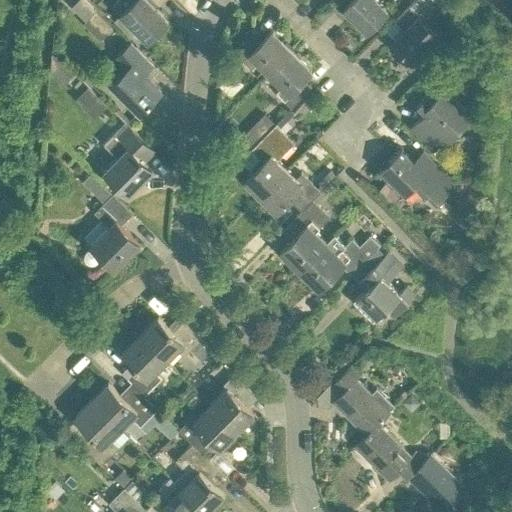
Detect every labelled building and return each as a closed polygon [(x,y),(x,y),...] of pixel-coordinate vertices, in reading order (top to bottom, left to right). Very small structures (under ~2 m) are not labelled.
[(96,8),(87,0),(75,0),(72,4),(86,19),(96,8)] [(116,0),(113,3),(121,11),(115,18),(139,42),(145,35),(148,38),(169,17),(151,0),(116,0)] [(350,0),(345,6),(368,28),(387,9),(378,0),(350,0)] [(394,37),(413,56),(438,31),(428,21),(445,5),(440,0),(411,0),(395,16),(405,26),(394,37)] [(101,4),(88,16),(106,34),(118,22),(101,4)] [(444,29),(457,42),(470,29),(457,16),(444,29)] [(258,59),(270,71),(293,49),(272,29),(264,37),(255,29),(235,49),(252,66),(258,59)] [(145,70),(154,62),(131,40),(116,55),(127,66),(112,82),(140,109),(162,87),(145,70)] [(293,49),(270,71),(281,82),(275,89),(292,105),(312,85),(303,76),(312,68),(293,49)] [(63,83),(74,72),(65,64),(54,75),(63,83)] [(238,66),(226,78),(237,89),(249,77),(238,66)] [(411,125),(430,144),(442,132),(448,138),(473,113),(447,88),(452,83),(444,75),(417,102),(426,110),(411,125)] [(94,80),(81,94),(101,111),(113,97),(94,80)] [(244,178),(261,194),(288,167),(278,158),(295,140),(285,130),(291,123),(287,119),(294,111),(292,109),(289,108),(259,138),(251,146),(264,158),(244,178)] [(129,192),(154,166),(142,155),(152,145),(125,119),(103,141),(118,155),(104,168),(129,192)] [(251,146),(259,138),(249,128),(238,139),(249,149),(251,146)] [(426,192),(427,191),(436,201),(456,181),(423,148),(413,158),(402,146),(380,168),(405,193),(416,182),(426,192)] [(290,196),(302,208),(313,197),(321,189),(302,170),(296,175),(288,167),(261,194),(276,209),(290,196)] [(319,179),(325,185),(333,177),(327,171),(319,179)] [(95,210),(109,224),(91,242),(92,243),(86,250),(85,252),(84,254),(84,255),(84,258),(86,261),(89,263),(92,263),(95,263),(97,261),(104,255),(115,266),(141,240),(122,222),(133,210),(113,191),(95,210)] [(281,248),(301,268),(328,240),(316,229),(330,214),(313,197),(302,208),(295,216),(304,225),(281,248)] [(328,240),(301,268),(319,286),(342,263),(351,272),(380,243),(370,233),(359,243),(352,236),(338,251),(328,240)] [(452,256),(464,268),(480,251),(469,239),(452,256)] [(366,286),(354,298),(374,318),(386,306),(397,312),(416,292),(407,283),(400,290),(388,278),(403,262),(389,248),(359,279),(366,286)] [(159,314),(141,332),(166,358),(177,346),(184,353),(191,346),(202,358),(213,347),(179,314),(169,324),(159,314)] [(132,380),(145,393),(162,375),(155,368),(166,358),(141,332),(123,350),(132,360),(122,370),(132,380)] [(377,358),(373,350),(364,354),(368,363),(377,358)] [(333,398),(367,431),(367,432),(378,420),(379,421),(395,404),(377,385),(372,391),(356,376),(360,371),(352,363),(333,381),(342,390),(333,398)] [(227,384),(210,402),(237,429),(255,411),(248,404),(259,393),(235,370),(224,381),(227,384)] [(109,380),(91,397),(120,426),(131,415),(141,424),(158,406),(145,393),(132,380),(120,391),(109,380)] [(412,392),(403,400),(409,406),(414,406),(420,400),(412,392)] [(120,426),(91,397),(75,413),(87,425),(75,437),(102,463),(120,445),(110,436),(120,426)] [(179,427),(193,440),(203,450),(214,439),(220,446),(222,444),(223,446),(227,446),(236,436),(236,433),(235,431),(237,429),(210,402),(194,418),(190,415),(179,427)] [(406,476),(409,473),(425,458),(424,458),(416,449),(412,453),(379,421),(378,420),(367,432),(367,431),(355,443),(389,476),(398,468),(406,476)] [(192,475),(181,486),(207,511),(225,493),(216,483),(209,477),(219,466),(203,450),(193,440),(176,458),(192,475)] [(409,473),(443,507),(451,499),(460,507),(480,486),(472,478),(465,484),(432,451),(424,458),(425,458),(409,473)] [(163,490),(146,507),(150,511),(151,511),(206,511),(207,511),(181,486),(170,475),(159,486),(163,490)] [(56,496),(64,487),(55,479),(47,488),(56,496)] [(120,511),(149,511),(150,511),(146,507),(125,485),(109,501),(120,511)]
